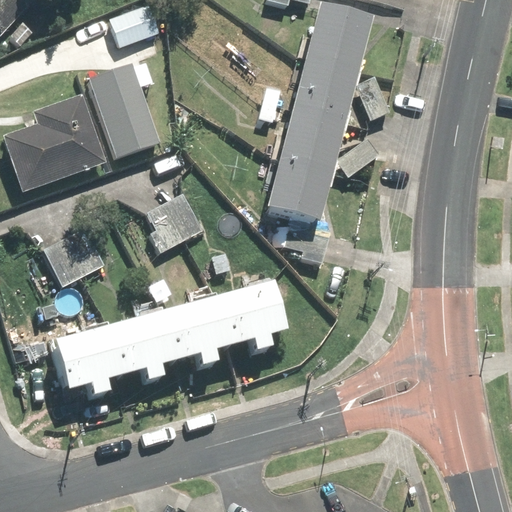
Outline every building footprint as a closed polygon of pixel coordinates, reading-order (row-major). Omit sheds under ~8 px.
[(0,0),(0,40),(36,0),(0,0)] [(309,0),(266,0),(265,5),(287,10),(289,4),(307,8),(309,0)] [(148,10),(108,25),(118,51),(158,36),(148,10)] [(263,216),(317,230),(370,26),(317,12),(263,216)] [(85,85),(114,163),(159,146),(130,68),(85,85)] [(354,90),(369,125),(388,117),(373,82),(354,90)] [(280,92),(261,89),(255,123),(274,126),(280,92)] [(0,143),(21,198),(104,167),(79,100),(30,118),(35,130),(0,143)] [(335,165),(347,182),(378,160),(366,143),(335,165)] [(200,235),(181,199),(145,218),(155,235),(149,238),(158,256),(200,235)] [(288,231),(282,251),(302,256),(300,263),(321,268),(328,241),(288,231)] [(78,237),(42,255),(60,291),(103,270),(93,251),(87,254),(78,237)] [(83,342),(52,351),(65,399),(87,393),(91,405),(108,400),(105,388),(142,378),(145,389),(162,385),(159,373),(197,363),(200,374),(216,370),(213,358),(251,348),(254,359),(270,354),(267,343),(284,338),(268,282),(244,289),(246,297),(216,305),(214,299),(191,305),(192,312),(162,320),(160,313),(135,320),(137,327),(108,335),(106,329),(81,335),(83,342)]
